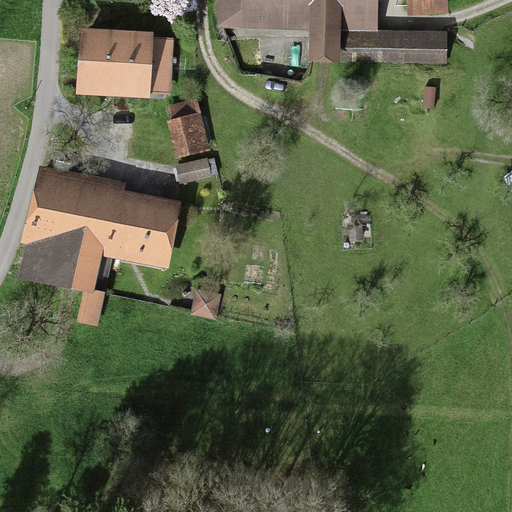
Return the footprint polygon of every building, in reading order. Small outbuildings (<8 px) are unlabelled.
[(447,61),(447,36),(368,34),(368,0),(222,0),(222,12),(312,14),(311,58),(447,61)] [(409,0),(410,13),(447,12),(446,0),(409,0)] [(100,16),(100,5),(86,5),(86,16),(100,16)] [(169,42),(85,38),(82,87),(166,92),(169,42)] [(197,95),(167,103),(171,116),(166,118),(177,157),(210,148),(207,136),(210,135),(205,113),(201,114),(197,95)] [(207,156),(176,163),(176,166),(173,166),(177,180),(180,180),(180,182),(211,175),(211,174),(218,172),(214,156),(207,158),(207,156)] [(162,258),(172,212),(42,185),(23,275),(82,287),(76,319),(94,322),(109,247),(162,258)] [(221,289),(195,284),(190,313),(215,318),(221,289)]
